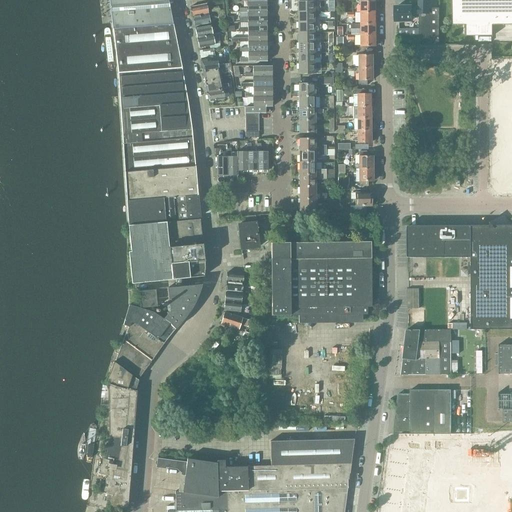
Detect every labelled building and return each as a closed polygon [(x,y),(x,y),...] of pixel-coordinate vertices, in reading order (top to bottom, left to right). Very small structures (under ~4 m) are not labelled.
[(110,0),(115,36),(174,29),(168,1),(167,0),(110,0)] [(359,0),(359,13),(375,13),(374,1),(373,1),(372,0),(359,0)] [(408,0),(409,7),(395,7),(396,21),(412,21),(412,14),(419,14),(419,45),(439,45),(439,8),(437,8),(437,1),(419,1),(418,0),(408,0)] [(486,35),(486,25),(492,25),(493,25),(505,25),(506,25),(511,24),(511,0),(452,0),(453,0),(453,1),(453,13),(453,14),(453,25),(465,25),(465,35),(465,36),(478,36),(492,36),(493,36),(493,35),(492,35),(486,35)] [(239,12),(247,12),(266,12),(266,1),(247,1),(247,8),(239,8),(239,12)] [(298,2),(298,12),(314,12),(314,7),(320,7),(320,1),(298,2)] [(191,7),(192,17),(208,14),(206,4),(191,7)] [(239,22),(248,22),(267,22),(266,12),(247,12),(248,18),(239,18),(239,22)] [(298,12),(298,22),(314,22),(314,17),(320,17),(320,12),(314,12),(298,12)] [(359,13),(360,24),(375,24),(375,13),(359,13)] [(208,14),(192,17),(194,26),(210,23),(208,14)] [(239,32),(248,32),(267,32),(267,22),(248,22),(248,28),(239,28),(239,32)] [(298,22),(298,32),(314,32),(314,27),(320,27),(320,22),(314,22),(298,22)] [(360,35),(375,35),(375,24),(360,24),(351,24),(351,29),(360,28),(360,35)] [(195,28),(197,38),(212,35),(210,25),(195,28)] [(181,68),(174,29),(115,36),(118,73),(118,74),(120,109),(127,201),(128,225),(166,222),(165,219),(175,218),(173,197),(177,197),(179,219),(200,217),(198,195),(195,166),(191,129),(188,103),(181,68)] [(212,35),(197,38),(199,48),(215,45),(220,44),(218,35),(219,35),(219,32),(215,32),(215,34),(212,35)] [(231,42),(248,42),(267,42),(267,32),(248,32),(248,38),(231,38),(231,42)] [(298,32),(298,43),(314,43),(314,38),(320,37),(320,32),(314,32),(298,32)] [(375,35),(360,35),(360,47),(375,47),(375,35)] [(240,52),(248,52),(267,52),(267,42),(248,42),(248,48),(240,48),(240,52)] [(298,43),(298,53),(320,53),(320,48),(320,43),(314,43),(298,43)] [(267,52),(248,52),(248,58),(240,58),(240,62),(253,62),(267,62),(267,52)] [(298,53),(298,63),(314,63),(314,58),(320,58),(320,53),(298,53)] [(358,55),(358,68),(372,68),(372,55),(358,55)] [(201,60),(203,73),(225,69),(231,68),(230,63),(224,64),(218,65),(219,64),(219,61),(217,61),(217,59),(201,60)] [(314,63),(298,63),(298,74),(314,74),(314,68),(321,68),(320,63),(314,63)] [(245,77),(253,77),(272,77),(272,66),(253,66),(253,73),(245,73),(245,77)] [(372,68),(358,68),(358,80),(358,85),(367,85),(367,80),(372,80),(372,68)] [(203,73),(205,82),(221,79),(220,74),(226,73),(225,69),(203,73)] [(511,74),(493,74),(494,189),(511,189),(511,74)] [(245,87),(253,87),(272,87),(272,77),(253,77),(253,83),(245,83),(245,87)] [(205,82),(206,92),(229,88),(228,84),(222,85),(221,79),(205,82)] [(298,84),(299,96),(315,96),(315,84),(298,84)] [(245,97),(253,97),(272,97),(272,87),(253,87),(253,93),(245,93),(245,97)] [(229,88),(206,92),(208,102),(224,99),(223,94),(229,93),(229,88)] [(353,107),(357,107),(370,106),(370,94),(367,94),(367,90),(355,90),(355,94),(353,94),(353,107)] [(299,96),(299,108),(315,108),(315,96),(299,96)] [(245,114),(258,114),(265,113),(265,107),(272,107),(272,97),(253,97),(253,107),(245,107),(245,114)] [(357,107),(357,119),(371,118),(370,106),(357,107)] [(299,108),(299,121),(315,120),(315,108),(299,108)] [(357,119),(357,131),(371,131),(371,118),(357,119)] [(315,120),(299,121),(299,133),(315,133),(315,120)] [(371,131),(357,131),(357,143),(371,143),(371,131)] [(299,139),(299,151),(326,150),(326,146),(315,146),(315,138),(299,139)] [(247,144),(247,152),(247,171),(257,171),(257,152),(251,152),(251,144),(247,144)] [(257,144),(257,152),(257,171),(268,171),(268,152),(261,152),(261,144),(257,144)] [(227,153),(227,157),(227,176),(238,176),(238,171),(237,171),(237,157),(231,157),(231,146),(227,146),(227,153)] [(227,176),(227,157),(227,153),(221,153),(221,149),(214,149),(214,157),(216,157),(216,162),(217,162),(217,176),(227,176)] [(299,151),(299,163),(315,163),(315,156),(326,156),(326,150),(299,151)] [(237,152),(237,157),(237,171),(238,171),(247,171),(247,152),(237,152)] [(359,152),(359,169),(373,169),(373,156),(366,156),(366,152),(359,152)] [(299,163),(299,175),(326,175),(326,170),(315,170),(315,163),(299,163)] [(373,169),(359,169),(359,182),(359,186),(368,186),(368,182),(373,182),(373,169)] [(299,175),(299,187),(315,187),(315,180),(326,180),(326,175),(299,175)] [(299,187),(300,199),(315,199),(315,187),(299,187)] [(355,193),(355,206),(371,206),(371,193),(355,193)] [(315,199),(300,199),(300,211),(316,211),(315,199)] [(238,225),(241,249),(258,247),(257,234),(259,234),(258,229),(256,229),(255,216),(241,218),(242,224),(238,225)] [(200,220),(129,226),(131,252),(129,253),(132,285),(204,278),(205,269),(205,262),(206,262),(204,245),(203,245),(200,220)] [(490,225),(484,226),(407,226),(407,258),(471,257),(472,330),(511,329),(511,225),(507,225),(507,226),(496,228),(490,222),(490,225)] [(271,316),(362,315),(367,315),(367,307),(371,307),(370,242),(271,243),(271,316)] [(227,273),(226,282),(242,283),(243,278),(248,279),(248,275),(227,273)] [(242,283),(226,282),(226,291),(242,292),(242,283)] [(202,285),(201,285),(167,288),(169,312),(163,319),(153,313),(150,311),(129,305),(123,325),(128,327),(115,361),(139,378),(148,366),(164,344),(175,329),(181,324),(185,318),(191,309),(196,301),(199,293),(202,285)] [(407,308),(419,309),(419,289),(407,289),(407,308)] [(157,307),(156,290),(141,291),(142,308),(157,307)] [(226,292),(225,302),(241,303),(242,294),(226,292)] [(241,303),(225,302),(224,311),(240,312),(241,303)] [(247,326),(249,321),(249,320),(224,312),(224,313),(223,313),(222,316),(223,317),(220,324),(238,330),(240,325),(247,327),(247,326)] [(406,330),(404,346),(418,348),(440,348),(439,342),(451,342),(451,330),(406,330)] [(420,363),(410,362),(402,361),(401,375),(451,375),(451,342),(439,342),(440,348),(440,358),(421,358),(420,363)] [(498,345),(498,353),(498,374),(499,374),(499,373),(511,373),(511,345),(499,346),(499,345),(498,345)] [(411,360),(410,362),(420,363),(421,358),(440,358),(440,348),(418,348),(404,346),(403,359),(411,360)] [(271,349),(272,378),(283,377),(282,348),(271,349)] [(244,376),(261,377),(261,355),(245,354),(244,376)] [(108,384),(109,428),(109,437),(106,459),(109,460),(103,493),(98,492),(94,508),(108,510),(126,511),(133,431),(136,392),(134,391),(138,380),(115,363),(113,362),(106,383),(108,384)] [(394,428),(394,435),(434,434),(451,434),(451,390),(410,390),(410,394),(398,394),(394,428)] [(504,410),(504,423),(511,422),(511,393),(511,392),(511,394),(499,394),(499,392),(499,410),(504,410)] [(511,511),(511,435),(393,435),(383,511),(511,511)] [(166,467),(180,470),(185,474),(182,492),(175,491),(175,511),(167,511),(344,511),(347,488),(347,480),(348,480),(349,474),(351,464),(354,439),(270,441),(271,466),(225,467),(225,460),(217,460),(217,463),(187,459),(187,462),(159,459),(157,458),(157,461),(156,462),(155,464),(156,465),(156,468),(166,469),(166,467)]
